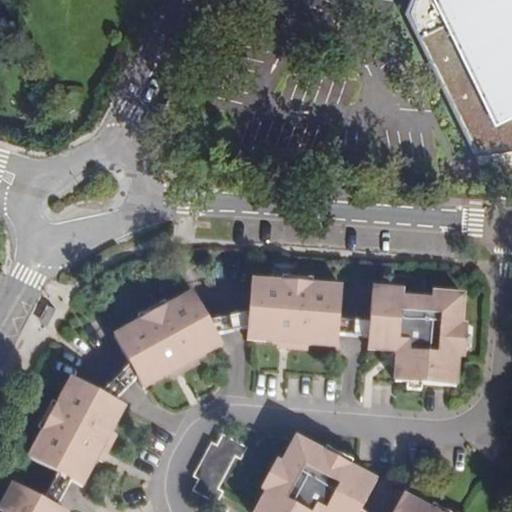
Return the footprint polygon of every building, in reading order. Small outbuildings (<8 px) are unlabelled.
[(472,157),(511,149),(511,0),(405,0),(400,12),(472,157)] [(259,38),(244,64),(266,77),(281,51),(259,38)] [(253,280),(251,313),(250,329),(249,341),(340,346),(340,336),(341,320),(343,287),(253,280)] [(374,288),(372,322),(371,338),(371,349),(399,351),(397,381),(459,386),(466,295),(434,292),(433,300),(406,298),(406,290),(374,288)] [(218,335),(211,321),(195,293),(116,336),(132,365),(140,380),(145,390),(224,345),(218,335)] [(250,329),(251,313),(211,321),(218,335),(250,329)] [(372,322),(341,320),(340,336),(371,338),(372,322)] [(140,380),(132,365),(103,393),(118,401),(140,380)] [(118,401),(103,393),(74,378),(31,458),(59,473),(73,480),(85,486),(127,406),(118,401)] [(195,489),(220,503),(225,491),(220,489),(238,456),(244,459),(250,447),(224,434),(219,444),(214,442),(196,476),(200,478),(195,489)] [(362,511),(363,510),(378,481),(299,437),(258,511),(362,511)] [(73,480),(59,473),(44,499),(59,507),(73,480)] [(67,511),(59,507),(44,499),(15,484),(0,511),(67,511)] [(435,511),(406,496),(396,511),(435,511)]
